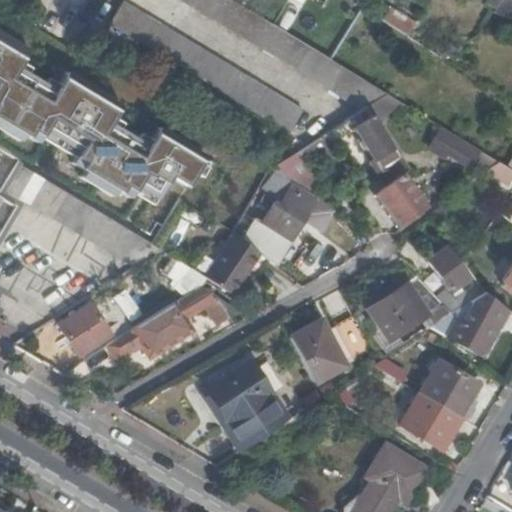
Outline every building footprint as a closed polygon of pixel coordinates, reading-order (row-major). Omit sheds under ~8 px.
[(297,108),(118,0),(116,0),(103,21),(284,130),(297,108)] [(184,0),(361,107),(365,104),(382,94),(385,92),(232,0),(184,0)] [(511,11),(511,0),(500,0),(493,11),(503,17),(511,11)] [(385,5),(377,18),(405,35),(413,22),(385,5)] [(332,9),(316,44),(331,51),(347,15),(332,9)] [(166,176),(183,186),(191,174),(197,177),(206,161),(200,157),(201,156),(155,127),(147,139),(136,133),(133,139),(116,129),(120,123),(110,117),(117,104),(63,71),(55,83),(45,77),(42,83),(24,72),(28,66),(18,60),(25,48),(0,32),(0,130),(16,140),(20,133),(33,141),(36,136),(71,157),(68,162),(81,170),(77,177),(109,196),(112,190),(125,198),(132,186),(152,199),(166,176)] [(120,72),(114,69),(111,74),(117,78),(120,72)] [(382,94),(386,100),(388,103),(398,110),(404,102),(386,91),(385,92),(382,94)] [(386,100),(382,94),(365,104),(371,113),(388,103),(386,100)] [(365,104),(361,107),(301,143),(311,158),(339,142),(347,153),(363,143),(373,159),(368,162),(375,174),(387,165),(396,159),(390,149),(369,115),(371,113),(365,104)] [(448,155),(470,169),(474,162),(481,151),(441,125),(426,149),(444,160),(448,155)] [(265,168),(269,170),(293,185),(310,174),(305,165),(311,158),(301,143),(263,166),(265,168)] [(481,151),(474,162),(486,170),(498,161),(481,151)] [(493,178),(510,191),(511,188),(511,170),(506,166),(498,161),(486,170),(481,173),(488,182),(493,178)] [(401,173),(395,177),(387,165),(375,174),(375,176),(382,185),(376,189),(384,201),(380,203),(393,223),(421,206),(401,173)] [(11,191),(132,265),(155,250),(134,236),(24,169),(11,191)] [(258,221),(250,217),(237,238),(254,252),(268,262),(293,229),(295,226),(315,198),(293,185),(269,170),(258,188),(274,198),(273,202),(268,199),(263,206),(266,208),(258,221)] [(260,193),(253,189),(244,203),(252,207),(260,193)] [(306,233),(326,205),(315,198),(295,226),(306,233)] [(237,238),(230,232),(199,278),(202,280),(216,289),(236,279),(254,252),(237,238)] [(465,279),(444,249),(425,261),(447,291),(465,279)] [(511,261),(498,279),(511,289),(511,261)] [(236,279),(216,289),(225,295),(227,292),(236,279)] [(408,325),(423,315),(430,325),(444,317),(449,313),(434,296),(418,280),(369,310),(386,337),(406,324),(408,325)] [(482,292),(476,284),(451,300),(457,308),(482,292)] [(126,288),(113,295),(128,321),(140,314),(126,288)] [(451,300),(443,288),(434,296),(449,313),(457,308),(451,300)] [(232,312),(197,289),(98,345),(108,363),(138,346),(144,356),(188,332),(181,319),(201,307),(211,324),(232,312)] [(457,344),(480,356),(506,310),(486,296),(482,292),(457,308),(459,310),(446,319),(444,317),(430,325),(426,328),(457,344)] [(76,355),(109,335),(87,303),(55,324),(76,355)] [(316,321),(286,338),(310,381),(372,346),(354,315),(332,328),(338,338),(329,343),(323,332),(316,321)] [(331,327),(323,332),(329,343),(338,338),(332,328),(331,327)] [(425,338),(431,341),(435,335),(429,332),(425,338)] [(221,420),(216,423),(234,452),(295,413),(257,354),(200,388),(221,420)] [(474,385),(436,361),(415,394),(454,417),(474,385)] [(383,362),(373,368),(398,383),(404,374),(383,362)] [(480,390),(474,385),(454,417),(461,421),(480,390)] [(415,394),(396,425),(435,449),(454,417),(415,394)] [(461,421),(454,417),(435,449),(441,453),(461,421)] [(382,511),(394,493),(401,498),(418,470),(383,450),(366,479),(357,495),(343,503),(340,508),(339,511),(382,511)]
